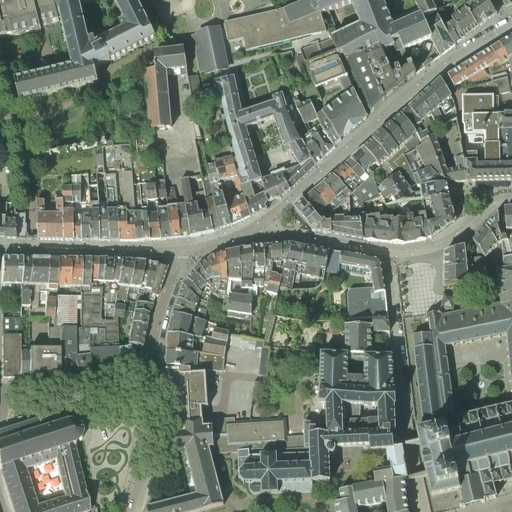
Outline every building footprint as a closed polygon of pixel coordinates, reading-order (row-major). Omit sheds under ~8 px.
[(20,102),(99,84),(96,70),(112,62),(112,61),(156,39),(136,0),(0,0),(0,39),(8,37),(8,38),(13,37),(41,30),(40,26),(59,22),(58,17),(60,17),(72,66),(15,79),(20,102)] [(456,46),(455,46),(444,28),(438,17),(431,22),(429,17),(437,13),(429,0),(412,0),(417,9),(391,20),(382,0),(310,0),(284,10),(289,25),(320,13),(326,33),(328,32),(335,29),(336,29),(330,13),(352,5),(360,26),(367,23),(374,39),(375,39),(387,34),(394,49),(405,71),(410,69),(409,66),(411,65),(405,51),(431,40),(440,58),(441,57),(441,58),(442,57),(442,56),(454,48),(455,47),(456,46)] [(472,18),(478,28),(496,15),(490,5),(486,0),(474,0),(465,8),(472,18)] [(511,0),(501,0),(507,9),(511,6),(511,0)] [(478,28),(472,18),(465,8),(457,14),(452,17),(452,18),(454,22),(464,38),(471,33),(478,28)] [(229,43),(243,40),(246,52),(327,34),(326,33),(320,13),(289,25),(284,10),(277,12),(273,13),(252,17),(224,24),(229,43)] [(460,42),(464,38),(454,22),(449,25),(460,42)] [(385,101),(405,84),(416,75),(413,69),(411,65),(409,66),(410,69),(405,71),(401,73),(399,69),(395,71),(397,75),(392,76),(383,54),(394,49),(387,34),(375,39),(374,39),(367,23),(360,26),(337,36),(335,29),(328,32),(331,39),(337,51),(339,57),(343,55),(346,62),(360,94),(361,93),(370,115),(385,101)] [(455,46),(460,42),(449,25),(444,28),(455,46)] [(221,73),(230,71),(220,27),(196,32),(197,35),(192,36),(200,74),(205,73),(205,76),(215,74),(221,73)] [(508,61),(511,58),(511,37),(500,45),(508,61)] [(501,67),(509,62),(508,61),(500,45),(491,50),(498,62),(501,67)] [(150,131),(172,129),(167,73),(188,71),(184,49),(154,51),(155,61),(144,61),(150,131)] [(484,71),(498,62),(491,50),(477,59),(462,68),(448,76),(455,88),(470,79),(484,71)] [(367,118),(354,91),(347,76),(339,57),(337,51),(306,62),(316,88),(339,79),(346,96),(323,114),(318,117),(335,148),(341,141),(340,140),(345,137),(361,124),(362,123),(367,118)] [(511,58),(508,61),(509,62),(511,74),(507,75),(508,78),(496,81),(499,95),(510,93),(511,94),(511,93),(511,58)] [(432,63),(430,61),(422,66),(420,65),(413,69),(416,75),(425,68),(432,63)] [(234,153),(236,159),(234,160),(238,177),(241,188),(251,185),(262,181),(265,193),(263,195),(268,206),(268,205),(269,204),(277,200),(278,200),(279,200),(280,200),(280,201),(281,200),(282,199),(316,167),(303,142),(301,140),(295,127),(289,113),(283,95),(272,98),(274,103),(243,114),(235,78),(222,81),(221,73),(215,74),(216,81),(213,82),(215,92),(218,91),(219,92),(217,93),(218,97),(220,96),(222,104),(219,104),(221,109),(223,108),(230,136),(228,137),(229,141),(231,141),(233,148),(231,149),(232,154),(234,153)] [(193,100),(203,98),(198,76),(189,78),(193,100)] [(316,167),(323,160),(308,135),(304,126),(296,107),(292,99),(283,76),(277,78),(283,95),(289,113),(295,127),(301,140),(303,142),(316,167)] [(440,107),(441,109),(442,108),(445,116),(452,111),(449,102),(452,99),(441,81),(430,90),(441,106),(440,107)] [(335,149),(335,148),(318,117),(317,118),(311,105),(320,100),(313,83),(301,88),(308,103),(301,106),(297,97),(292,99),(296,107),(304,126),(318,120),(321,127),(308,135),(323,160),(335,149)] [(439,110),(441,109),(440,107),(441,106),(430,90),(420,99),(431,114),(432,117),(436,124),(440,121),(442,126),(447,124),(439,110)] [(464,158),(466,182),(466,183),(511,181),(511,115),(499,116),(499,97),(462,97),(463,125),(464,127),(464,135),(484,135),(485,166),(478,166),(477,153),(463,153),(464,158)] [(428,133),(435,130),(428,119),(432,117),(431,114),(420,99),(409,109),(428,133)] [(432,137),(428,133),(409,109),(401,116),(416,135),(417,135),(421,143),(420,143),(421,144),(424,143),(423,141),(432,137)] [(390,160),(401,172),(409,167),(404,156),(412,152),(416,150),(422,147),(421,144),(420,143),(421,143),(417,135),(416,135),(401,116),(392,124),(384,131),(374,140),(365,148),(363,149),(376,163),(381,167),(389,160),(390,160)] [(466,182),(464,158),(455,159),(456,169),(448,171),(436,136),(438,135),(435,130),(428,133),(432,137),(423,141),(424,143),(421,144),(422,147),(416,150),(425,169),(432,165),(433,168),(445,181),(449,182),(458,183),(466,182)] [(50,141),(51,149),(59,148),(58,140),(50,141)] [(369,179),(373,174),(369,170),(376,163),(363,149),(351,160),(369,179)] [(409,167),(414,177),(417,185),(418,188),(419,188),(446,185),(445,181),(433,168),(432,165),(425,169),(426,171),(417,175),(412,152),(404,156),(409,167)] [(223,159),(228,179),(238,177),(234,160),(233,157),(223,159)] [(215,161),(216,163),(219,181),(228,179),(223,159),(215,161)] [(363,184),(369,179),(351,160),(344,165),(363,184)] [(216,163),(206,165),(210,184),(211,185),(218,183),(217,183),(220,182),(219,181),(216,163)] [(357,190),(363,184),(344,165),(338,170),(357,190)] [(414,177),(409,167),(401,172),(378,189),(381,197),(384,201),(409,188),(417,185),(414,177)] [(151,241),(161,241),(158,214),(156,185),(155,182),(154,170),(150,171),(139,172),(140,183),(146,182),(149,215),(151,241)] [(351,196),(357,190),(338,170),(332,176),(351,196)] [(136,214),(134,186),(132,172),(122,173),(124,205),(126,205),(126,209),(118,209),(120,242),(137,242),(136,214)] [(72,187),(73,190),(74,205),(82,205),(82,189),(81,174),(72,175),(72,187)] [(364,241),(360,216),(358,211),(364,208),(363,204),(381,197),(378,189),(373,174),(369,179),(363,184),(357,190),(351,196),(341,205),(331,213),(327,217),(329,222),(332,235),(345,238),(364,241)] [(110,242),(120,242),(118,209),(118,205),(115,175),(105,175),(107,190),(109,210),(110,242)] [(341,205),(351,196),(332,176),(323,184),(341,205)] [(209,214),(203,216),(203,215),(199,216),(198,204),(194,205),(191,190),(204,187),(202,177),(189,179),(189,178),(181,180),(185,205),(191,238),(200,236),(205,235),(208,234),(214,233),(209,214)] [(172,240),(166,189),(165,181),(155,182),(156,185),(158,214),(162,241),(172,240)] [(144,242),(151,241),(149,215),(146,182),(140,183),(140,186),(142,209),(143,213),(144,242)] [(331,213),(341,205),(323,184),(313,192),(331,213)] [(269,207),(268,206),(263,195),(256,199),(251,185),(241,188),(240,188),(242,192),(243,195),(250,218),(267,210),(266,208),(269,207)] [(414,194),(414,201),(421,199),(422,201),(430,200),(430,202),(449,198),(446,185),(419,188),(420,193),(414,194)] [(92,242),(101,242),(100,210),(98,186),(89,186),(90,203),(91,203),(91,205),(91,211),(91,212),(91,216),(92,242)] [(137,242),(144,242),(143,213),(142,209),(140,186),(134,186),(136,214),(137,242)] [(73,190),(72,187),(63,187),(63,192),(63,201),(64,205),(74,205),(73,190)] [(181,239),(177,206),(174,188),(166,189),(172,240),(172,239),(180,239),(181,239)] [(387,207),(414,201),(414,194),(409,188),(384,201),(387,207)] [(321,222),(327,217),(331,213),(313,192),(303,201),(321,222)] [(243,221),(250,218),(243,195),(236,199),(234,193),(224,197),(232,227),(243,221)] [(220,231),(232,227),(224,197),(223,194),(213,196),(214,198),(220,231)] [(214,233),(220,231),(214,198),(206,200),(209,214),(214,233)] [(427,218),(453,212),(449,198),(430,202),(432,208),(426,210),(427,218)] [(39,240),(64,241),(64,211),(64,205),(63,201),(57,201),(57,215),(45,214),(45,201),(44,201),(36,202),(38,217),(39,238),(39,240)] [(329,222),(327,217),(321,222),(303,201),(294,208),(314,232),(332,235),(329,222)] [(64,241),(75,241),(74,216),(74,205),(64,205),(64,211),(64,241)] [(75,241),(83,241),(82,216),(82,205),(74,205),(74,216),(75,241)] [(83,241),(92,242),(91,216),(91,212),(91,211),(91,205),(82,205),(82,216),(83,241)] [(187,238),(191,238),(185,205),(177,206),(181,239),(182,239),(182,238),(186,238),(186,239),(187,239),(187,238)] [(101,242),(110,242),(109,210),(108,210),(101,210),(100,210),(101,242)] [(425,240),(430,239),(427,218),(426,210),(424,210),(424,213),(419,214),(419,218),(414,219),(418,242),(425,241),(425,240)] [(506,231),(507,231),(505,210),(498,213),(501,232),(506,231)] [(6,239),(18,240),(16,214),(16,212),(7,212),(6,239)] [(427,218),(430,239),(431,240),(452,224),(454,218),(453,212),(427,218)] [(507,241),(506,231),(501,232),(498,213),(486,227),(499,244),(502,243),(507,241)] [(39,240),(39,238),(29,238),(29,234),(27,234),(27,225),(26,224),(26,214),(16,214),(18,240),(39,240)] [(377,242),(378,242),(374,216),(367,218),(366,215),(360,216),(364,241),(368,241),(368,242),(377,243),(377,242)] [(392,244),(388,219),(387,219),(387,217),(380,219),(380,215),(374,216),(378,242),(391,244),(392,244)] [(405,245),(418,242),(414,219),(413,215),(406,217),(406,219),(401,219),(405,245)] [(404,245),(405,245),(401,219),(394,220),(393,218),(388,219),(392,244),(396,245),(404,245)] [(511,226),(509,226),(509,231),(507,231),(506,231),(507,241),(502,243),(503,258),(511,256),(511,226)] [(498,245),(499,244),(486,227),(473,242),(484,257),(486,259),(487,258),(498,245)] [(280,269),(285,269),(294,245),(294,244),(282,245),(283,262),(280,269)] [(301,275),(306,247),(294,245),(285,269),(283,278),(278,277),(278,275),(271,274),(268,288),(267,293),(278,296),(279,292),(293,290),(294,283),(299,284),(301,275)] [(282,245),(273,246),(273,265),(277,265),(277,269),(280,269),(283,262),(282,245)] [(265,247),(264,269),(264,274),(264,287),(268,288),(271,274),(273,269),(273,265),(273,246),(265,247)] [(445,263),(445,271),(473,267),(479,266),(488,265),(487,258),(486,259),(484,257),(466,260),(465,246),(445,253),(445,263)] [(253,273),(254,270),(255,247),(243,250),(243,282),(243,289),(252,289),(253,273)] [(253,273),(264,274),(264,269),(265,247),(255,247),(254,270),(253,273)] [(321,271),(326,272),(330,252),(321,250),(306,247),(301,275),(305,275),(305,277),(315,279),(320,280),(321,271)] [(226,253),(227,281),(243,282),(243,250),(226,253)] [(339,274),(340,269),(342,254),(330,252),(326,272),(325,274),(337,276),(339,274)] [(219,292),(226,293),(226,288),(227,281),(226,253),(218,256),(221,280),(219,292)] [(373,301),(386,299),(385,292),(380,261),(355,255),(342,253),(342,254),(340,269),(364,273),(366,289),(370,289),(373,301)] [(217,292),(219,292),(221,280),(218,256),(210,258),(214,279),(211,290),(211,294),(216,295),(217,292)] [(504,269),(511,267),(511,256),(503,258),(504,269)] [(209,280),(211,290),(214,279),(210,258),(201,265),(209,280)] [(20,321),(20,308),(22,259),(1,259),(1,285),(1,294),(12,294),(11,313),(12,313),(12,319),(20,321)] [(20,308),(29,308),(31,259),(22,259),(20,308)] [(44,318),(45,307),(38,307),(39,292),(46,293),(48,259),(31,259),(29,308),(29,318),(44,318)] [(54,319),(55,297),(55,292),(56,292),(56,288),(57,260),(48,259),(46,293),(45,307),(44,318),(49,318),(49,319),(54,319)] [(76,310),(81,310),(80,294),(80,289),(80,259),(69,259),(69,298),(61,298),(55,297),(54,319),(54,328),(61,328),(74,329),(76,329),(76,310)] [(62,288),(61,298),(69,298),(69,259),(57,260),(56,288),(62,288)] [(80,289),(89,288),(90,259),(80,259),(80,289)] [(100,321),(100,309),(103,289),(100,289),(95,288),(96,259),(90,259),(89,288),(88,292),(95,294),(95,321),(100,321)] [(100,309),(105,309),(107,290),(109,290),(112,260),(101,259),(100,289),(103,289),(100,309)] [(123,319),(126,304),(115,303),(121,261),(112,260),(109,290),(107,290),(105,309),(104,321),(117,318),(123,319)] [(126,304),(126,302),(133,262),(121,261),(115,303),(126,304)] [(141,305),(143,296),(138,295),(143,263),(133,262),(126,302),(135,304),(141,305)] [(138,295),(143,296),(149,264),(143,263),(138,295)] [(146,305),(156,265),(155,265),(149,264),(143,296),(141,305),(146,306),(146,305)] [(156,265),(146,305),(152,306),(154,298),(156,299),(166,268),(156,265)] [(194,271),(211,290),(209,280),(201,265),(194,271)] [(475,275),(474,274),(481,273),(483,281),(491,279),(488,265),(479,266),(473,267),(445,271),(445,287),(469,285),(468,276),(475,275)] [(511,267),(504,269),(496,270),(501,304),(472,310),(442,316),(441,313),(440,312),(440,313),(432,314),(425,316),(426,321),(429,320),(431,334),(412,336),(423,429),(415,431),(416,433),(418,441),(418,443),(414,444),(415,447),(419,446),(420,452),(421,454),(422,460),(422,462),(423,462),(424,467),(423,467),(424,469),(426,475),(422,476),(422,478),(426,478),(427,478),(429,485),(428,485),(429,487),(431,495),(431,498),(460,491),(463,504),(460,505),(461,507),(464,507),(464,508),(467,507),(467,506),(467,505),(474,503),(481,502),(482,502),(483,502),(483,503),(486,503),(486,501),(488,501),(488,500),(495,499),(495,500),(497,499),(496,498),(497,498),(497,497),(498,497),(498,495),(497,495),(496,492),(498,491),(497,490),(495,490),(494,486),(495,486),(495,485),(499,484),(500,485),(501,484),(511,480),(511,267)] [(211,294),(211,290),(194,271),(187,279),(200,294),(209,298),(211,294)] [(252,289),(253,289),(263,289),(264,287),(264,274),(253,273),(252,289)] [(208,304),(209,298),(200,294),(187,279),(183,285),(195,298),(208,304)] [(206,310),(208,304),(195,298),(183,285),(179,299),(206,310)] [(373,318),(388,317),(386,299),(373,301),(370,289),(366,289),(351,290),(347,294),(348,314),(343,314),(343,320),(373,318)] [(121,369),(118,349),(118,348),(107,348),(107,346),(118,346),(117,318),(104,321),(100,321),(95,321),(95,294),(88,292),(84,292),(84,294),(80,294),(81,310),(81,329),(88,329),(90,374),(121,369)] [(456,298),(444,295),(441,309),(452,312),(456,298)] [(229,296),(229,298),(227,312),(227,317),(243,318),(243,315),(251,316),(252,299),(229,296)] [(207,311),(206,310),(179,299),(174,312),(204,321),(207,311)] [(143,340),(145,327),(147,315),(152,306),(146,305),(146,306),(141,305),(135,304),(132,313),(133,313),(127,345),(127,347),(133,346),(141,347),(143,340)] [(172,319),(204,329),(207,322),(204,321),(174,312),(172,319)] [(372,349),(371,332),(389,332),(388,317),(373,318),(373,326),(372,326),(371,326),(345,325),(346,353),(348,355),(364,355),(392,356),(391,350),(372,349)] [(20,354),(20,352),(20,347),(20,341),(20,321),(12,319),(2,319),(2,342),(2,355),(20,354)] [(202,338),(204,329),(172,319),(168,334),(202,338)] [(28,377),(59,376),(61,328),(54,328),(49,328),(49,344),(29,344),(29,347),(28,352),(28,377)] [(59,376),(77,376),(75,360),(74,329),(61,328),(59,376)] [(77,376),(90,374),(88,329),(81,329),(76,329),(74,329),(75,360),(77,376)] [(229,335),(230,332),(214,329),(212,340),(228,342),(229,335)] [(167,351),(204,354),(207,338),(202,338),(168,334),(167,351)] [(212,340),(207,338),(204,354),(225,356),(228,342),(212,340)] [(270,349),(268,348),(269,343),(265,342),(258,341),(258,349),(262,349),(259,376),(267,377),(270,349)] [(118,349),(121,369),(137,366),(141,347),(133,346),(127,347),(118,349)] [(19,378),(28,377),(28,352),(29,347),(20,347),(20,352),(20,354),(19,378)] [(167,367),(191,369),(224,372),(225,356),(204,354),(167,351),(166,367),(167,367)] [(367,392),(394,392),(394,389),(392,356),(364,355),(364,379),(347,378),(348,355),(346,353),(321,352),(321,377),(318,377),(318,382),(314,382),(314,386),(320,387),(367,392)] [(3,379),(19,378),(20,354),(2,355),(3,379)] [(201,511),(202,511),(201,511),(224,505),(223,504),(224,504),(211,455),(238,453),(238,457),(238,479),(239,479),(243,484),(250,484),(249,485),(249,491),(253,495),(278,494),(310,493),(310,490),(314,490),(313,483),(331,482),(330,456),(334,456),(336,453),(336,448),(364,447),(364,451),(370,451),(369,432),(378,432),(378,428),(396,427),(395,407),(394,392),(367,392),(320,387),(319,403),(326,404),(327,428),(311,428),(311,423),(305,423),(305,436),(287,437),(285,420),(265,421),(235,423),(235,418),(221,419),(203,420),(203,421),(202,421),(201,407),(209,407),(209,406),(208,406),(206,373),(191,374),(191,369),(167,367),(167,371),(166,371),(167,371),(168,371),(173,395),(177,413),(184,413),(184,422),(183,422),(182,423),(182,424),(181,424),(181,425),(180,426),(180,427),(182,433),(172,434),(173,451),(180,450),(192,497),(147,509),(147,511),(201,511)] [(87,511),(89,511),(74,446),(73,444),(77,440),(78,440),(79,439),(80,434),(80,432),(79,427),(77,425),(73,422),(71,422),(66,422),(64,422),(59,424),(57,425),(50,427),(48,427),(41,430),(38,421),(37,420),(28,423),(26,424),(23,425),(18,426),(17,427),(9,429),(7,430),(0,432),(0,473),(12,511),(87,511)] [(408,511),(406,497),(406,483),(405,480),(407,479),(403,450),(402,446),(402,445),(397,445),(396,432),(396,427),(378,428),(378,432),(369,432),(370,451),(371,452),(386,452),(387,463),(390,462),(391,465),(391,470),(374,472),(374,473),(373,473),(375,483),(353,487),(353,488),(352,488),(353,489),(340,491),(342,503),(336,503),(337,511),(357,511),(357,508),(386,504),(387,511),(408,511)]
